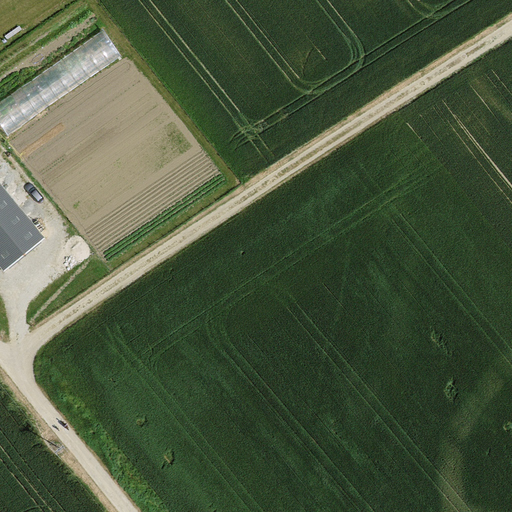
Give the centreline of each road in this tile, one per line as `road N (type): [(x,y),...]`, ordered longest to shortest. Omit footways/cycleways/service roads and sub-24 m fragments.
road 1 (track): [(10,366),(143,266),(511,30)]
road 2 (track): [(0,354),(130,511)]
